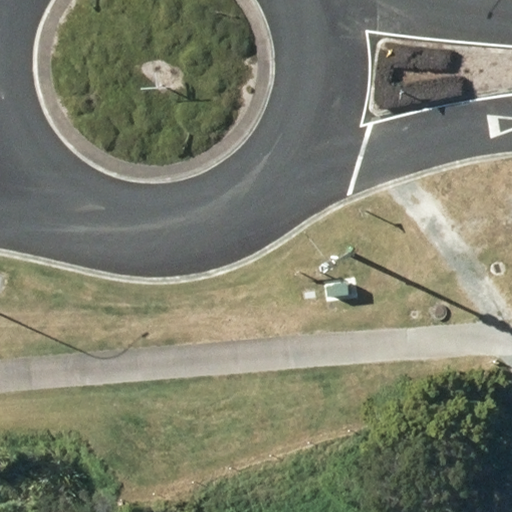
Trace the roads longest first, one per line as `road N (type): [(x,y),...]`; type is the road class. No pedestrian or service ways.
road 1 (tertiary): [(309,160),(256,217),(184,246),(107,242),(38,207)]
road 2 (tertiary): [(511,125),(309,160)]
road 3 (tertiary): [(320,0),(334,53),(333,90),(309,160)]
road 4 (tertiary): [(369,0),(511,17)]
